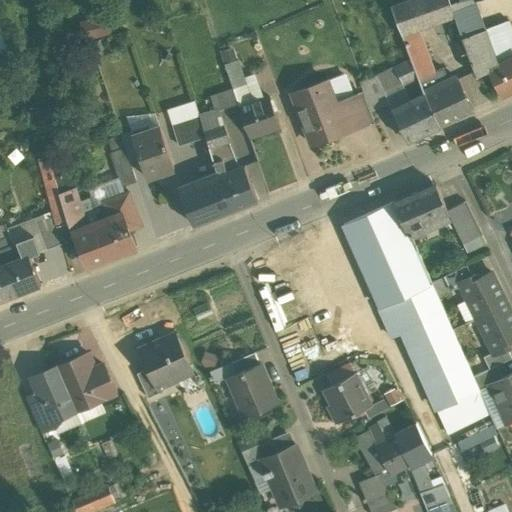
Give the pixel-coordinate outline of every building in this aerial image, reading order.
[(449,0),(413,0),(392,8),(402,34),(419,28),(455,15),(451,4),(449,0)] [(463,0),(451,4),(455,15),(463,37),(480,31),(486,29),(475,0),(463,0)] [(486,29),(480,31),(490,60),(496,58),(498,64),(511,56),(511,26),(509,20),(486,29)] [(419,28),(402,34),(408,52),(411,59),(412,59),(418,75),(427,95),(452,82),(445,67),(437,70),(419,28)] [(480,31),(463,37),(477,76),(489,72),(487,69),(498,64),(496,58),(490,60),(480,31)] [(408,52),(397,57),(400,65),(411,59),(408,52)] [(511,56),(498,64),(487,69),(489,72),(501,95),(511,89),(511,56)] [(400,65),(395,67),(403,83),(418,75),(412,59),(411,59),(400,65)] [(238,60),(226,64),(234,88),(246,84),(238,60)] [(403,83),(395,67),(379,75),(360,83),(371,111),(390,103),(392,108),(412,100),(403,83)] [(452,82),(427,95),(439,126),(474,110),(461,77),(452,82)] [(364,95),(337,105),(327,80),(303,89),(309,103),(298,108),(312,143),(374,120),(371,112),(370,112),(364,95)] [(439,126),(427,95),(412,100),(392,108),(396,116),(390,119),(396,131),(402,128),(407,141),(439,126)] [(240,107),(250,137),(281,126),(270,96),(240,107)] [(219,109),(200,115),(205,130),(224,124),(219,109)] [(224,124),(205,130),(211,146),(226,141),(230,140),(224,124)] [(135,135),(134,136),(141,159),(148,179),(178,168),(163,126),(135,135)] [(134,136),(135,135),(133,131),(122,135),(126,147),(130,161),(131,162),(141,159),(134,136)] [(240,168),(230,140),(226,141),(229,151),(226,158),(216,162),(220,175),(240,168)] [(226,141),(211,146),(216,162),(226,158),(229,151),(226,141)] [(130,161),(126,147),(112,152),(117,166),(130,161)] [(131,162),(130,161),(117,166),(124,185),(137,181),(131,162)] [(240,168),(220,175),(232,210),(257,200),(246,167),(240,168)] [(220,175),(181,190),(194,224),(232,210),(220,175)] [(69,221),(60,192),(56,178),(45,181),(55,216),(58,227),(70,223),(69,221)] [(436,184),(395,202),(409,234),(450,216),(447,210),(436,184)] [(83,216),(74,188),(60,192),(69,221),(82,217),(83,216)] [(129,193),(104,202),(111,219),(124,214),(135,209),(129,193)] [(380,310),(433,286),(409,234),(395,202),(394,199),(341,223),(380,310)] [(465,201),(447,210),(450,216),(463,243),(482,234),(465,201)] [(135,209),(124,214),(130,229),(141,225),(135,209)] [(111,219),(99,224),(106,240),(104,241),(110,258),(137,248),(130,229),(124,214),(111,219)] [(58,227),(55,216),(37,223),(41,233),(48,250),(63,244),(58,227)] [(82,217),(69,221),(70,223),(73,235),(77,234),(76,232),(86,229),(82,217)] [(37,223),(36,220),(10,231),(17,250),(21,249),(19,243),(41,233),(37,223)] [(106,240),(99,224),(86,229),(76,232),(77,234),(90,266),(110,258),(104,241),(106,240)] [(9,231),(6,225),(0,226),(0,248),(6,263),(24,256),(21,249),(17,250),(10,231),(9,231)] [(48,250),(41,233),(19,243),(21,249),(24,256),(30,254),(31,256),(48,250)] [(482,234),(463,243),(467,252),(486,243),(482,234)] [(24,256),(6,263),(19,294),(42,285),(31,256),(30,254),(24,256)] [(0,265),(0,301),(19,294),(6,263),(0,265)] [(466,265),(444,275),(450,287),(459,283),(459,282),(472,276),(466,265)] [(492,272),(476,279),(474,275),(472,276),(459,282),(459,283),(467,299),(469,298),(478,317),(507,303),(492,272)] [(433,286),(380,310),(392,336),(402,332),(445,313),(433,286)] [(511,313),(507,303),(478,317),(487,335),(485,336),(493,352),(493,353),(506,347),(509,346),(506,341),(511,338),(511,313)] [(445,313),(402,332),(436,408),(479,389),(473,376),(445,313)] [(175,334),(141,349),(149,368),(158,388),(159,388),(179,379),(177,373),(190,367),(175,334)] [(506,347),(493,353),(493,352),(484,357),(489,368),(496,365),(511,358),(506,347)] [(88,353),(58,366),(77,409),(115,393),(103,364),(94,367),(88,353)] [(255,353),(232,363),(236,374),(260,364),(255,353)] [(236,374),(228,377),(245,417),(278,403),(261,363),(260,364),(236,374)] [(489,368),(473,376),(479,388),(491,383),(502,378),(496,365),(489,368)] [(58,366),(31,377),(38,393),(50,421),(52,420),(77,409),(58,366)] [(149,368),(138,373),(149,398),(161,393),(159,388),(158,388),(149,368)] [(511,419),(511,373),(502,378),(491,383),(508,422),(511,419)] [(355,374),(324,389),(331,404),(327,406),(336,423),(371,405),(355,374)] [(396,386),(382,392),(386,403),(401,398),(396,386)] [(479,389),(436,408),(445,427),(487,408),(479,389)] [(38,393),(27,398),(41,431),(54,426),(52,420),(50,421),(38,393)] [(387,418),(370,429),(376,441),(378,447),(396,437),(387,418)] [(418,425),(396,437),(410,465),(411,466),(417,463),(432,456),(418,425)] [(396,437),(378,447),(391,475),(410,465),(396,437)] [(273,438),(241,451),(248,466),(263,460),(263,459),(280,452),(273,438)] [(376,441),(364,447),(379,476),(381,475),(383,480),(392,476),(391,475),(378,447),(376,441)] [(280,452),(263,460),(268,471),(264,473),(266,477),(273,475),(285,504),(315,491),(295,445),(280,452)] [(268,471),(263,460),(248,466),(268,510),(285,504),(273,475),(266,477),(264,473),(268,471)] [(435,491),(426,468),(420,470),(417,463),(411,466),(427,508),(448,500),(450,499),(445,487),(435,491)] [(379,476),(360,482),(366,498),(365,498),(366,501),(368,501),(369,505),(391,498),(383,480),(381,475),(379,476)] [(108,485),(72,500),(77,511),(86,511),(114,500),(108,485)] [(391,498),(369,505),(372,511),(390,511),(396,510),(391,498)] [(448,500),(427,508),(428,511),(450,511),(453,511),(448,500)]
